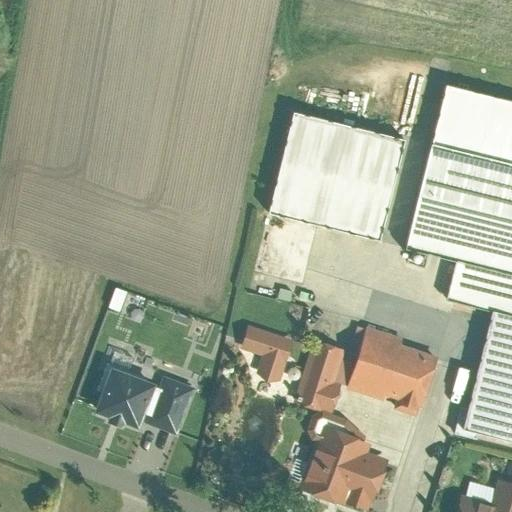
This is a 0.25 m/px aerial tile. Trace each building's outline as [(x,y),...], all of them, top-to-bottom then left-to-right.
[(511,103),(446,87),(404,251),(455,264),(444,306),(488,317),(459,430),(511,443),(511,103)] [(401,146),(291,117),(270,218),(379,244),(401,146)] [(284,381),(298,338),(253,323),(244,348),(267,356),(261,373),(284,381)] [(298,401),(338,411),(344,387),(397,401),(395,408),(427,416),(445,349),(357,326),(351,347),(315,337),(298,401)] [(111,370),(93,413),(136,431),(137,427),(141,419),(174,433),(191,391),(163,380),(155,388),(111,370)] [(315,428),(296,492),(356,511),(370,511),(388,453),(315,428)] [(460,500),(456,511),(511,511),(511,487),(498,484),(492,509),(460,500)]
